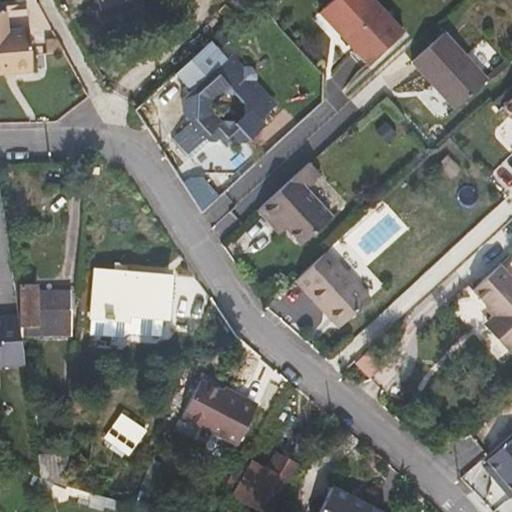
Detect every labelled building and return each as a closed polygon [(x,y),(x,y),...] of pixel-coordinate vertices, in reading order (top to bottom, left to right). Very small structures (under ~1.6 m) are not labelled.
[(239,10),(251,0),(232,0),(232,1),(239,10)] [(402,34),(370,0),(332,0),(323,8),(346,34),(342,39),(366,65),(402,34)] [(323,8),(318,13),(342,39),(346,34),(323,8)] [(0,72),(31,69),(25,9),(13,10),(2,11),(0,11),(0,72)] [(443,34),(413,63),(455,109),(486,81),(443,34)] [(207,71),(211,76),(188,96),(188,119),(209,142),(215,142),(218,139),(227,147),(236,139),(239,142),(245,143),(265,126),(260,120),(271,110),(262,99),(267,95),(256,81),(258,79),(258,74),(252,68),(245,68),(243,69),(232,56),(226,61),(222,57),(223,56),(211,42),(179,70),(192,84),(207,71)] [(511,97),(501,107),(511,118),(511,97)] [(304,189),(320,175),(309,162),(258,210),(268,222),(275,216),(286,229),(301,245),(331,218),(304,189)] [(268,222),(279,235),(286,229),(275,216),(268,222)] [(345,323),(370,299),(326,252),(295,280),(324,312),(330,306),(345,323)] [(511,281),(500,267),(473,291),(489,310),(494,316),(491,318),(486,323),(511,349),(511,348),(511,281)] [(167,314),(169,275),(95,269),(91,314),(128,317),(128,312),(167,314)] [(37,290),(36,284),(20,284),(21,334),(71,333),(71,291),(37,290)] [(324,312),(339,328),(345,323),(330,306),(324,312)] [(489,310),(486,312),(491,318),(494,316),(489,310)] [(0,367),(1,367),(0,365),(25,364),(21,334),(18,315),(0,315),(0,367)] [(483,326),(507,353),(511,349),(486,323),(483,326)] [(236,443),(255,408),(201,381),(183,417),(236,443)] [(121,411),(111,427),(135,445),(146,429),(121,411)] [(511,482),(491,459),(511,441),(511,434),(484,459),(511,490),(511,482)] [(511,441),(491,459),(511,482),(511,441)] [(66,485),(68,452),(38,454),(40,475),(66,485)] [(265,511),(271,511),(296,464),(276,453),(267,470),(251,461),(242,479),(233,496),(265,511)] [(22,465),(39,474),(40,475),(38,454),(26,455),(22,465)] [(384,511),(333,485),(319,511),(384,511)]
